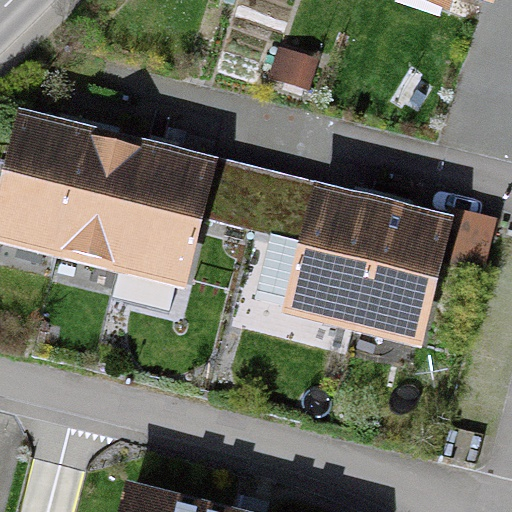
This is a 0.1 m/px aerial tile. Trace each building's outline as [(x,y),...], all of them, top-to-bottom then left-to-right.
[(56,254),(87,135),(32,121),(1,240),(56,254)] [(87,135),(56,254),(113,268),(144,149),(87,135)] [(144,149),(113,268),(106,297),(175,315),(199,222),(213,167),(144,149)] [(213,167),(199,222),(314,251),(328,197),(213,167)] [(349,325),(379,210),(328,197),(314,251),(298,312),(349,325)] [(379,210),(349,325),(416,342),(446,227),(379,210)] [(290,511),(127,472),(116,511),(290,511)]
